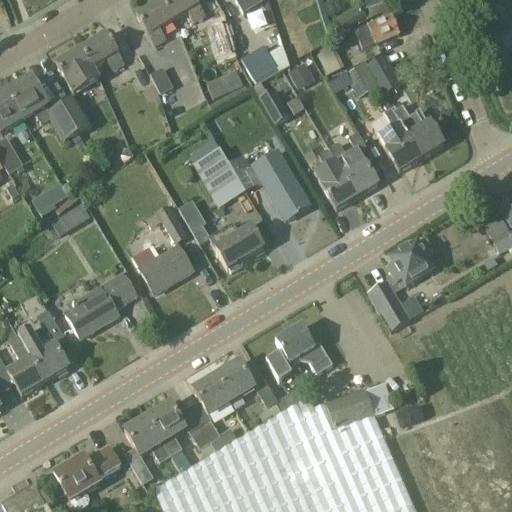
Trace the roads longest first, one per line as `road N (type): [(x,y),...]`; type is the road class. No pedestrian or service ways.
road 1 (secondary): [(0,469),(496,171)]
road 2 (residential): [(496,171),(425,0)]
